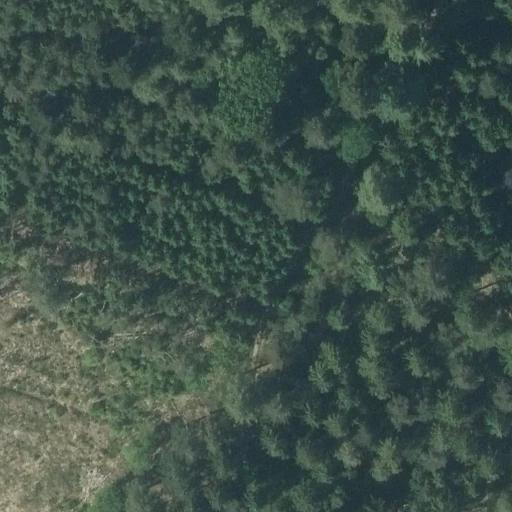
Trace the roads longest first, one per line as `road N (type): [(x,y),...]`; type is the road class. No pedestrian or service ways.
road 1 (track): [(457,0),(309,234),(201,511)]
road 2 (track): [(350,169),(511,334)]
